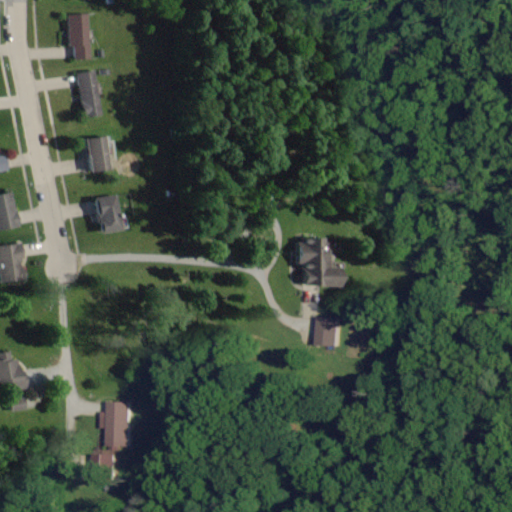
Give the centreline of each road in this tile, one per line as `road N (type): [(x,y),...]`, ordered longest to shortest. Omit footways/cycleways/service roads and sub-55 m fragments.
road 1 (residential): [(320,330),(283,318),(252,269),(231,263),(99,253),(63,263)]
road 2 (residential): [(63,263),(26,62),(24,0)]
road 3 (residential): [(224,262),(253,221),(277,220),(259,277)]
